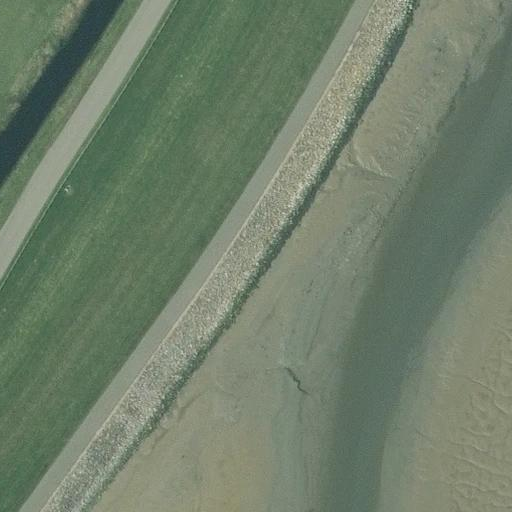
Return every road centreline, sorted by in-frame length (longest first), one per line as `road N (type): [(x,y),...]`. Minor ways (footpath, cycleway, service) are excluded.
road 1 (unclassified): [(50,511),(235,255),(384,0)]
road 2 (track): [(161,0),(0,264)]
